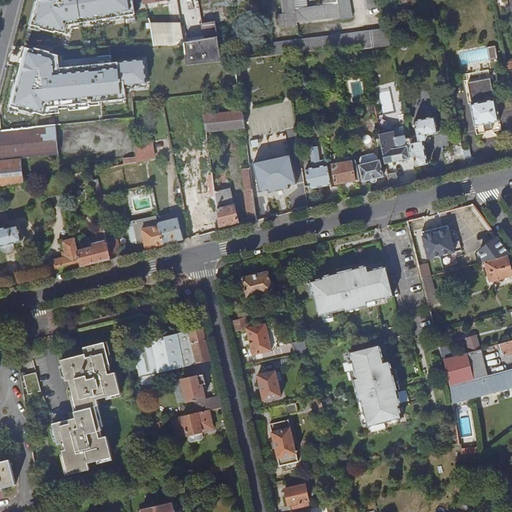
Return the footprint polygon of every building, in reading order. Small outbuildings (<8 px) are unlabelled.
[(38,0),(32,26),(66,35),(69,27),(136,16),(135,5),(133,0),(38,0)] [(323,0),(324,4),(309,6),(308,0),(282,0),(284,13),(277,14),(278,22),(280,24),(284,23),(285,25),(298,23),(298,21),(342,15),(342,18),(352,16),(349,0),(323,0)] [(382,6),(380,0),(367,0),(369,8),(382,6)] [(454,0),(450,0),(445,1),(447,9),(456,7),(454,0)] [(202,23),(216,21),(213,5),(199,7),(202,23)] [(184,42),(183,20),(153,21),(153,43),(184,42)] [(223,60),(216,21),(202,23),(204,38),(185,41),(186,45),(187,64),(187,65),(223,60)] [(387,28),(300,39),(301,51),(337,46),(363,43),(364,49),(391,45),(387,28)] [(285,53),(301,51),(300,39),(274,42),(275,54),(285,53)] [(492,58),(498,57),(497,45),(490,46),(492,58)] [(60,53),(27,46),(12,105),(47,115),(51,105),(128,97),(127,87),(149,85),(146,58),(122,60),(120,59),(113,60),(112,54),(61,59),(60,53)] [(472,104),(476,126),(501,120),(496,99),(472,104)] [(207,131),(245,127),(243,110),(205,114),(207,131)] [(414,157),(416,166),(429,163),(425,143),(429,135),(439,133),(436,117),(415,121),(419,137),(411,139),(412,146),(414,157)] [(59,155),(56,126),(42,127),(33,128),(2,131),(0,131),(0,186),(24,183),(21,159),(59,155)] [(397,137),(406,135),(404,126),(393,128),(394,131),(395,131),(397,137)] [(414,157),(412,146),(409,147),(406,135),(397,137),(395,131),(394,131),(384,133),(384,131),(381,132),(387,163),(411,159),(411,157),(414,157)] [(311,188),(331,184),(325,140),(318,142),(318,145),(310,147),(314,167),(308,168),(311,188)] [(216,196),(215,191),(213,172),(212,172),(209,145),(191,150),(193,157),(204,154),(209,198),(216,196)] [(459,170),(468,168),(465,153),(464,152),(456,154),(459,170)] [(470,152),(465,153),(468,168),(476,166),(474,158),(472,159),(470,152)] [(291,153),(254,164),(261,193),(270,190),(271,193),(291,187),(290,185),(299,182),(291,153)] [(363,195),(369,193),(368,181),(384,178),(381,162),(380,162),(379,156),(376,154),(363,157),(361,160),(362,165),(361,165),(364,181),(360,182),(363,195)] [(336,183),(355,180),(352,161),(331,164),(332,169),(334,168),(336,183)] [(419,180),(417,168),(409,169),(412,182),(419,180)] [(247,189),(253,188),(251,170),(245,171),(247,189)] [(397,173),(389,175),(391,187),(399,185),(397,173)] [(48,197),(66,194),(62,177),(44,180),(48,197)] [(97,198),(102,197),(98,180),(94,181),(97,198)] [(336,186),(332,186),(334,202),(341,200),(339,188),(336,186)] [(220,223),(220,226),(240,222),(231,187),(215,191),(216,196),(217,203),(220,223)] [(249,219),(257,217),(254,197),(253,188),(247,189),(245,189),(249,219)] [(265,195),(254,197),(257,217),(258,221),(268,218),(265,195)] [(106,196),(102,197),(97,198),(100,210),(109,208),(106,196)] [(209,205),(217,203),(216,196),(209,198),(207,198),(209,205)] [(190,231),(220,223),(217,203),(209,205),(203,207),(203,209),(186,213),(190,231)] [(148,249),(165,245),(160,222),(159,216),(134,221),(139,244),(146,242),(148,249)] [(169,220),(160,222),(165,245),(185,239),(179,218),(172,220),(171,217),(168,218),(169,220)] [(11,247),(13,245),(13,243),(23,241),(20,225),(0,229),(0,246),(3,246),(4,247),(7,248),(11,247)] [(82,266),(112,258),(108,242),(104,225),(97,227),(100,240),(100,243),(98,243),(95,244),(94,245),(93,245),(94,247),(79,251),(82,266)] [(449,229),(423,236),(429,259),(455,252),(449,229)] [(54,273),(82,266),(79,251),(76,239),(64,242),(67,252),(64,253),(65,258),(51,262),(54,273)] [(118,239),(108,242),(112,258),(122,255),(118,239)] [(485,261),(507,256),(511,255),(506,249),(500,251),(498,245),(482,249),(485,261)] [(511,274),(507,256),(485,261),(491,282),(511,276),(511,274)] [(368,305),(386,299),(393,297),(395,296),(387,266),(368,271),(367,265),(354,269),(338,273),(324,277),(324,279),(311,282),(312,285),(316,298),(322,318),(324,318),(335,315),(348,312),(349,314),(369,308),(368,305)] [(268,272),(243,279),(248,298),(273,291),(268,272)] [(286,286),(292,285),(288,272),(283,273),(286,286)] [(433,285),(431,276),(423,278),(430,303),(439,300),(435,285),(433,285)] [(311,300),(316,298),(312,285),(308,286),(311,300)] [(131,292),(134,305),(136,312),(156,307),(151,287),(131,292)] [(126,307),(134,305),(131,292),(123,294),(126,307)] [(368,305),(369,308),(370,310),(388,304),(386,299),(368,305)] [(511,312),(511,300),(497,305),(500,316),(511,312)] [(247,330),(250,329),(248,319),(234,323),(236,333),(247,330)] [(250,329),(247,330),(254,356),(272,352),(266,325),(250,329)] [(130,327),(133,342),(139,341),(136,326),(130,327)] [(133,345),(140,378),(212,361),(204,328),(184,333),(180,334),(133,345)] [(468,335),(470,345),(480,343),(479,334),(468,335)] [(511,340),(493,346),(494,353),(500,351),(499,348),(502,347),(504,356),(511,353),(511,340)] [(103,430),(97,406),(100,405),(98,399),(121,393),(116,372),(110,374),(108,368),(112,366),(106,343),(84,348),(86,354),(62,360),(68,381),(71,381),(79,411),(75,411),(77,418),(53,424),(59,445),(66,443),(67,450),(64,451),(70,475),(91,469),(89,463),(113,457),(108,436),(101,438),(99,431),(103,430)] [(387,422),(401,419),(404,418),(400,406),(402,405),(399,390),(394,375),(391,362),(385,363),(380,344),(350,352),(353,361),(357,379),(354,380),(360,401),(362,401),(365,414),(368,424),(368,427),(387,422)] [(451,386),(488,376),(481,349),(444,359),(451,386)] [(259,376),(276,372),(276,369),(291,366),(290,359),(257,366),(259,376)] [(353,381),(354,380),(357,379),(353,361),(348,362),(353,381)] [(511,369),(488,376),(451,386),(454,403),(511,386),(511,369)] [(25,373),(28,393),(41,391),(38,371),(25,373)] [(277,374),(276,372),(259,376),(264,401),(282,397),(279,381),(277,374)] [(206,398),(203,385),(207,384),(205,375),(183,380),(184,385),(180,386),(183,397),(187,396),(188,402),(206,398)] [(208,408),(222,405),(220,396),(211,398),(211,399),(206,401),(208,408)] [(317,412),(323,411),(320,397),(313,399),(317,412)] [(286,405),(270,409),(273,419),(288,415),(286,405)] [(210,411),(174,419),(178,437),(188,435),(190,441),(193,443),(203,441),(205,437),(204,432),(214,429),(210,411)] [(401,419),(387,422),(388,428),(402,424),(401,419)] [(289,420),(270,425),(280,467),(299,462),(289,420)] [(0,488),(2,488),(16,485),(17,484),(11,460),(0,462),(0,488)] [(224,471),(237,469),(235,461),(222,463),(224,471)] [(292,511),(299,511),(311,509),(309,501),(310,501),(306,484),(285,489),(289,506),(291,506),(292,511)] [(328,500),(329,505),(346,501),(345,496),(328,500)] [(176,511),(174,503),(173,504),(143,511),(176,511)]
